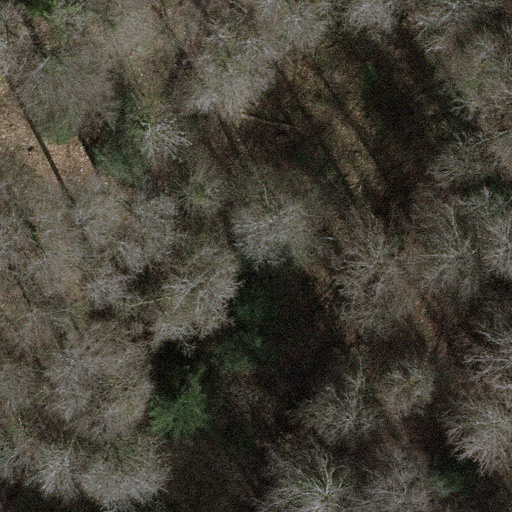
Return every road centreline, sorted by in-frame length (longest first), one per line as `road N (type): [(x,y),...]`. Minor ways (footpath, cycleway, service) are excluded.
road 1 (track): [(1,511),(118,288),(205,0)]
road 2 (track): [(369,511),(458,175),(511,75)]
